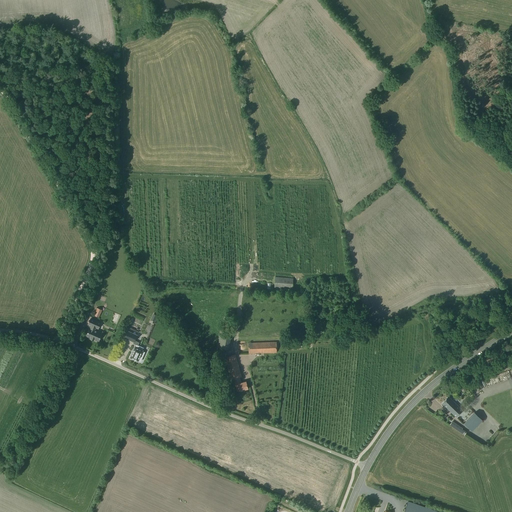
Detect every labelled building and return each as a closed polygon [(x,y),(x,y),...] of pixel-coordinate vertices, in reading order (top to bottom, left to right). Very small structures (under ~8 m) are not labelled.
[(292,289),(293,279),(275,277),(274,288),(292,289)] [(107,291),(102,305),(107,307),(113,293),(107,291)] [(94,315),(94,316),(99,318),(100,314),(102,310),(97,308),(94,315)] [(130,321),(140,325),(144,317),(134,312),(130,321)] [(91,319),(88,324),(91,326),(90,328),(89,328),(86,336),(91,338),(90,339),(93,340),(94,339),(99,341),(102,334),(94,330),(96,328),(98,329),(100,323),(91,319)] [(220,330),(217,348),(228,349),(231,331),(220,330)] [(137,335),(128,331),(125,338),(134,342),(133,344),(136,345),(135,347),(130,358),(137,361),(138,362),(138,361),(140,362),(144,353),(142,352),(142,351),(143,351),(142,350),(143,348),(138,346),(139,343),(134,341),(137,335)] [(248,354),(276,353),(276,342),(248,343),(248,354)] [(248,389),(246,381),(241,382),(239,378),(241,377),(235,355),(224,358),(231,380),(234,379),(237,392),(240,391),(248,389)] [(511,370),(472,384),(475,391),(511,378),(511,370)] [(463,400),(465,403),(471,397),(468,394),(463,400)] [(456,418),(463,411),(448,397),(441,404),(456,418)] [(470,432),(479,423),(482,420),(475,412),(471,415),(463,424),(470,432)] [(450,425),(464,435),(466,433),(461,430),(462,428),(452,422),(450,425)] [(445,498),(448,490),(443,487),(439,495),(445,498)] [(135,499),(160,511),(161,507),(136,496),(135,499)] [(408,501),(404,511),(439,511),(440,511),(408,501)]
